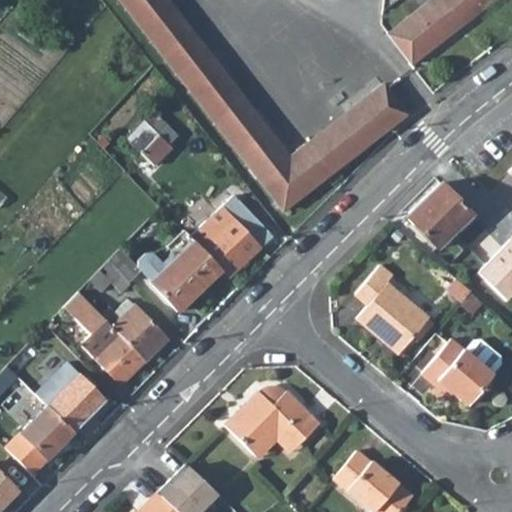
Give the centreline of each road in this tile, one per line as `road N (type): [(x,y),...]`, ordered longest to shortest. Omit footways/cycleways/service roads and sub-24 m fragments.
road 1 (residential): [(511,75),(433,140),(267,312)]
road 2 (residential): [(267,312),(466,484),(511,450)]
road 3 (residential): [(267,312),(68,511)]
